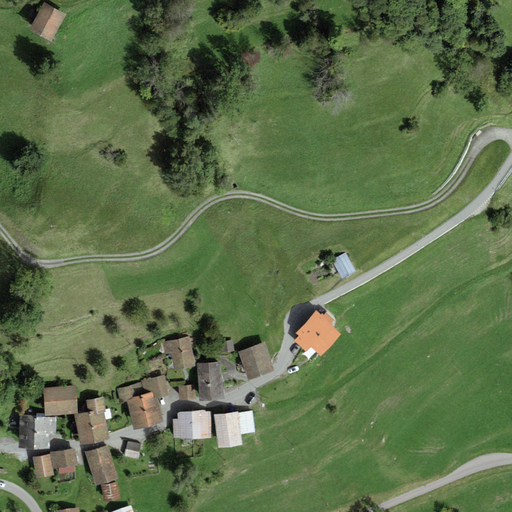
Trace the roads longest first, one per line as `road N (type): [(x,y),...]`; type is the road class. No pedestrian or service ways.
road 1 (unclassified): [(0,448),(33,453),(110,442),(163,427),(179,404),(245,390),(277,369),(296,319),(455,221),(511,160)]
road 2 (track): [(0,228),(16,249),(47,263),(157,250),(207,204),(234,194),(325,218),(403,210),(440,197),(485,137),(511,137)]
road 3 (unclassified): [(366,511),(511,459)]
